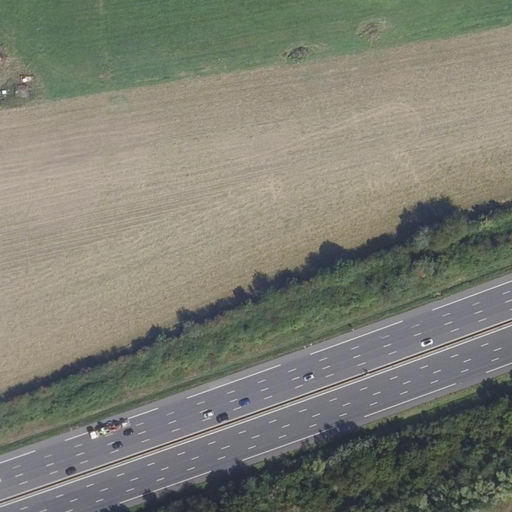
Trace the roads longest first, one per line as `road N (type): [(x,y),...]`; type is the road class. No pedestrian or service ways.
road 1 (motorway): [(511,298),(0,481)]
road 2 (motorway): [(43,511),(511,345)]
